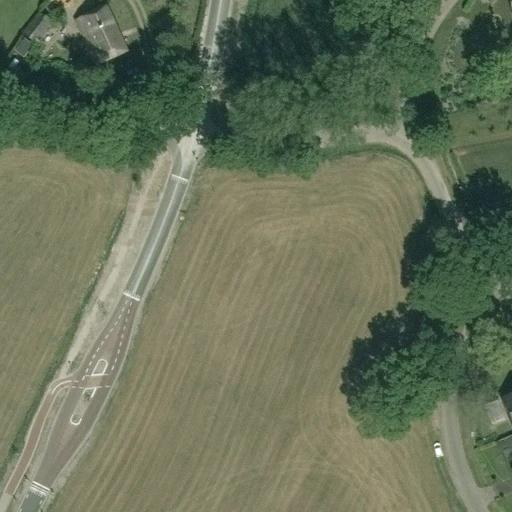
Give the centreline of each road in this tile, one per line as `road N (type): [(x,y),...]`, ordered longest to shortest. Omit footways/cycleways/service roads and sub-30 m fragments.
road 1 (tertiary): [(29,511),(194,135)]
road 2 (unclassified): [(479,511),(451,434),(448,373),(494,274)]
road 3 (unclassified): [(194,135),(307,141),(405,126)]
road 4 (unclassified): [(194,135),(0,99)]
road 5 (unclassified): [(494,274),(478,266),(405,126)]
road 6 (unclassified): [(448,0),(416,48),(404,85),(405,126)]
road 7 (tertiary): [(194,135),(220,0)]
